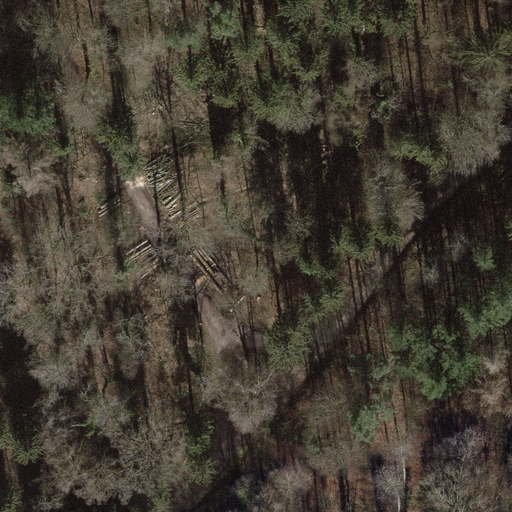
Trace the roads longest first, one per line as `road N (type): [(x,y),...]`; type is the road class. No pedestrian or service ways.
road 1 (track): [(215,325),(117,161),(37,0)]
road 2 (track): [(335,330),(429,207),(511,133)]
road 3 (track): [(234,447),(335,330)]
road 4 (track): [(246,433),(375,511)]
road 5 (track): [(234,447),(228,364),(215,325)]
road 6 (track): [(215,325),(298,340),(335,330)]
